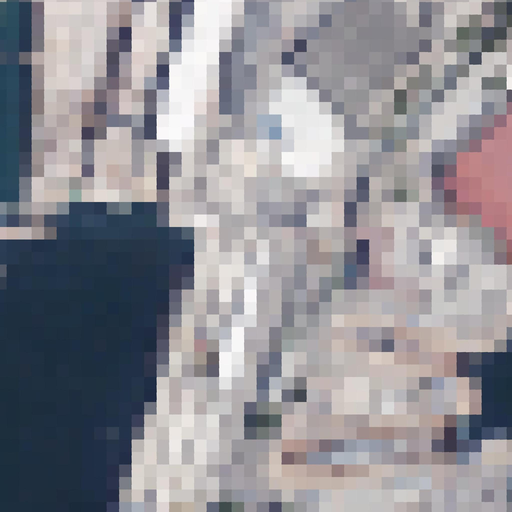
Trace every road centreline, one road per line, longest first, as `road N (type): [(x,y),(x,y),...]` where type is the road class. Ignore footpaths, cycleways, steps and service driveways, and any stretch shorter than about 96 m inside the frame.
road 1 (tertiary): [(307,319),(352,291),(475,314),(511,276)]
road 2 (tertiary): [(509,0),(371,143)]
road 3 (unclassified): [(371,143),(511,276)]
road 4 (tertiary): [(371,143),(358,157),(307,319)]
road 5 (tertiary): [(307,319),(252,474)]
road 6 (unknown): [(408,177),(396,255),(412,269),(439,274),(456,251)]
road 7 (residential): [(511,472),(446,475),(401,511)]
